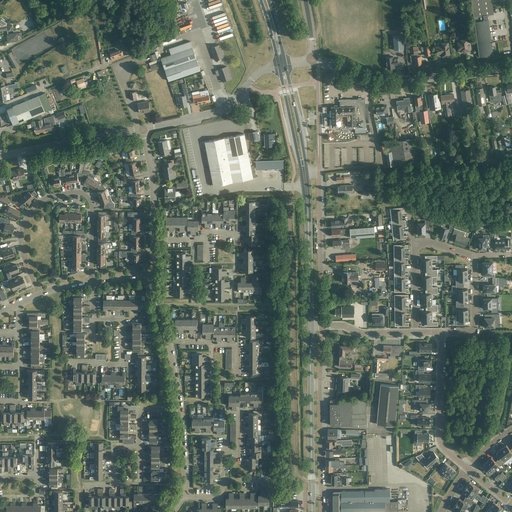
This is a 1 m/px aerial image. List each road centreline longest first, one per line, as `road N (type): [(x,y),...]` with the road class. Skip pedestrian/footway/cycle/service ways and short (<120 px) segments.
road 1 (residential): [(37,293),(17,237),(31,208),(61,192),(88,200),(89,279)]
road 2 (unclassified): [(313,62),(383,84),(511,67)]
road 3 (residential): [(70,362),(122,364),(121,319),(91,319),(89,279)]
road 4 (tertiary): [(141,128),(225,107),(279,66)]
road 5 (secondary): [(310,325),(303,171)]
road 6 (residential): [(320,325),(318,172)]
road 7 (residential): [(466,468),(440,444),(442,333)]
road 8 (tertiary): [(0,155),(141,128)]
road 9 (residential): [(112,485),(139,483),(139,409),(180,409)]
